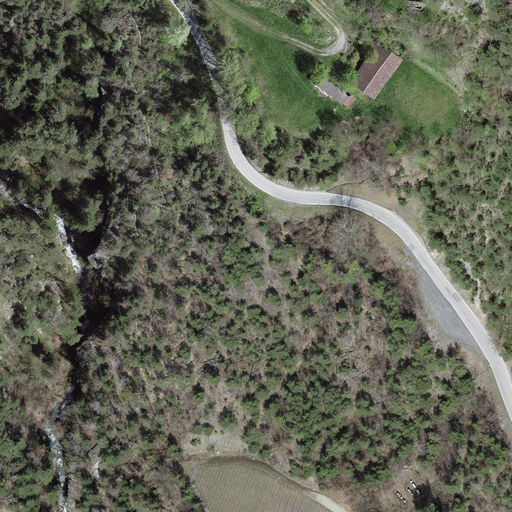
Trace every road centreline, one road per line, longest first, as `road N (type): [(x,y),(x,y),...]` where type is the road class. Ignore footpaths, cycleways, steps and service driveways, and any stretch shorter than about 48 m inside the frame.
road 1 (unclassified): [(511,409),(488,349),(405,231),(341,201),(271,192),(239,165),(189,17),(175,0)]
road 2 (track): [(339,511),(259,462),(233,457),(183,467)]
